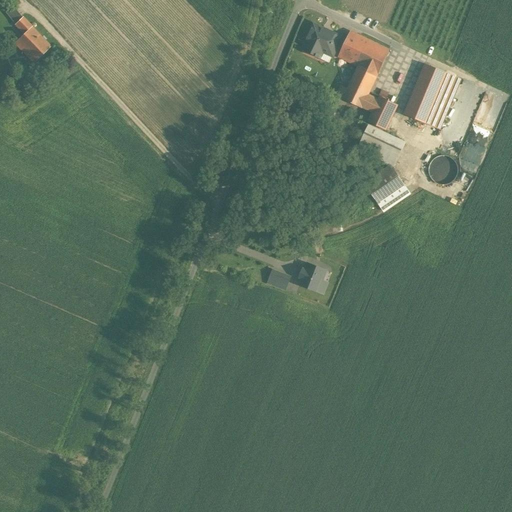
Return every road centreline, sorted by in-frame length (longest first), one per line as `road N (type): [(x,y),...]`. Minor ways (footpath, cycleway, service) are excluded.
road 1 (unclassified): [(302,0),(94,511)]
road 2 (unknown): [(12,51),(189,269)]
